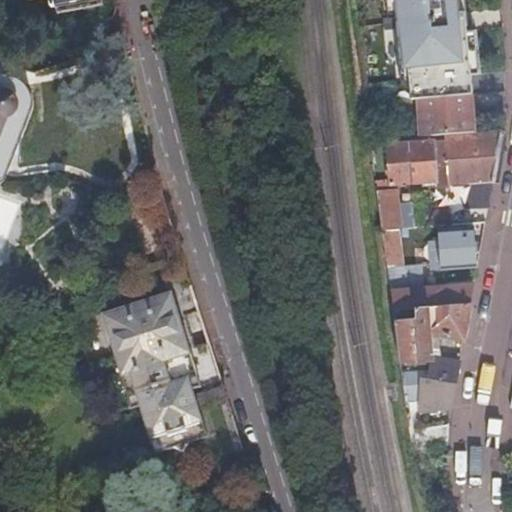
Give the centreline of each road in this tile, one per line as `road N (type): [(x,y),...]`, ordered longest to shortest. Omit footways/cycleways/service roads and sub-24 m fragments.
road 1 (residential): [(284,511),(189,236),(131,0)]
road 2 (residential): [(478,511),(478,439),(511,248)]
